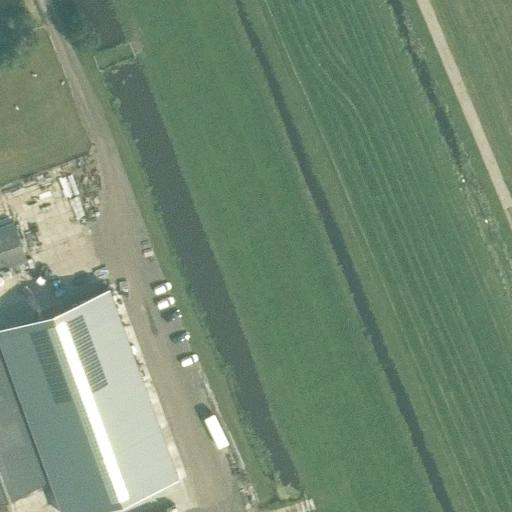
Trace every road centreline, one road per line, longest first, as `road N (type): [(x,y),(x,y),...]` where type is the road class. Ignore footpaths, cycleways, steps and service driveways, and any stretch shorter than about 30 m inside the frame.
road 1 (track): [(0,298),(95,263),(123,202),(43,0)]
road 2 (track): [(511,216),(421,0)]
